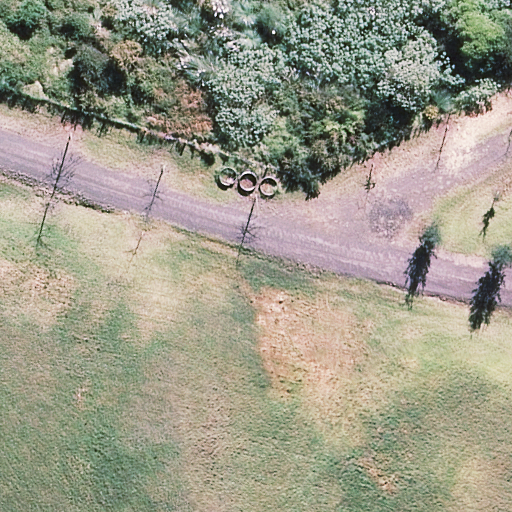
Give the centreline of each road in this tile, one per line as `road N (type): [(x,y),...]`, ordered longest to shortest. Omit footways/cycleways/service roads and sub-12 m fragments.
road 1 (track): [(0,76),(278,181)]
road 2 (track): [(511,45),(458,64),(278,181)]
road 3 (track): [(278,181),(511,269)]
